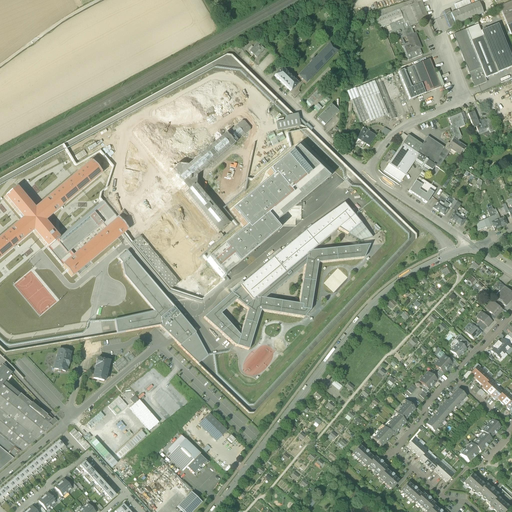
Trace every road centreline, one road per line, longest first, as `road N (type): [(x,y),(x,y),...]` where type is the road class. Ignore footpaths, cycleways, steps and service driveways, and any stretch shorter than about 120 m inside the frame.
road 1 (unknown): [(202,264),(168,293),(101,226),(99,163),(128,124),(217,78),(243,89),(261,120)]
road 2 (residential): [(472,246),(384,292),(212,511)]
road 3 (residential): [(84,407),(158,345),(140,338),(84,352),(72,418)]
road 4 (residential): [(476,511),(440,495),(392,451),(451,376)]
road 5 (unknown): [(224,293),(367,171)]
road 6 (residential): [(234,48),(367,171)]
road 7 (residential): [(439,42),(461,95),(390,137),(367,171)]
road 8 (residential): [(367,171),(472,246)]
